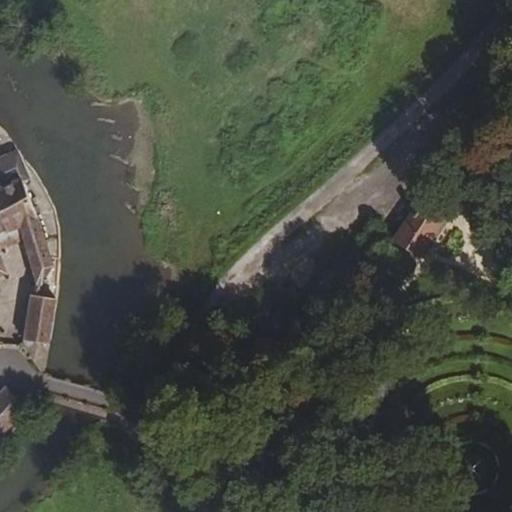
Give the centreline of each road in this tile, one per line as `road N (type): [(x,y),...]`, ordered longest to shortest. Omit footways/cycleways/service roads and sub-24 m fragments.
road 1 (unclassified): [(137,410),(243,263),(354,165),(511,0)]
road 2 (unclassified): [(137,410),(0,377)]
road 3 (unclassified): [(200,511),(169,448),(137,410)]
